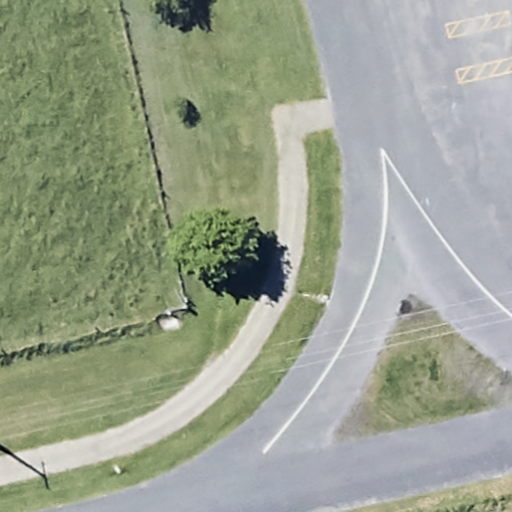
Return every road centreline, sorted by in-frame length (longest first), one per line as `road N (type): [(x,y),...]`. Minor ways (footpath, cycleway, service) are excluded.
road 1 (residential): [(169,511),(261,452),(343,343),(380,248),(380,151)]
road 2 (unclassified): [(183,511),(511,439)]
road 3 (residential): [(380,151),(436,235),(511,318)]
road 4 (residential): [(380,151),(345,0)]
